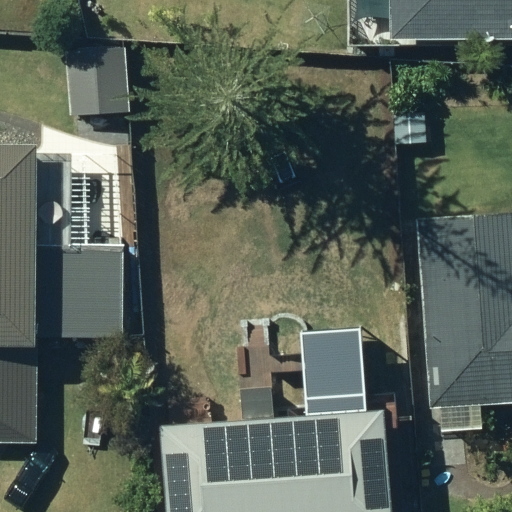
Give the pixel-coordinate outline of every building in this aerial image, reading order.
[(511,0),(383,0),(384,29),(511,27),(511,0)] [(91,33),(94,86),(121,83),(118,32),(91,33)] [(0,337),(30,338),(30,329),(115,329),(116,236),(30,234),(30,131),(0,130),(0,337)] [(436,399),(437,423),(477,421),(475,397),(511,394),(511,201),(414,208),(426,401),(436,399)] [(154,417),(161,511),(386,511),(379,398),(154,417)]
